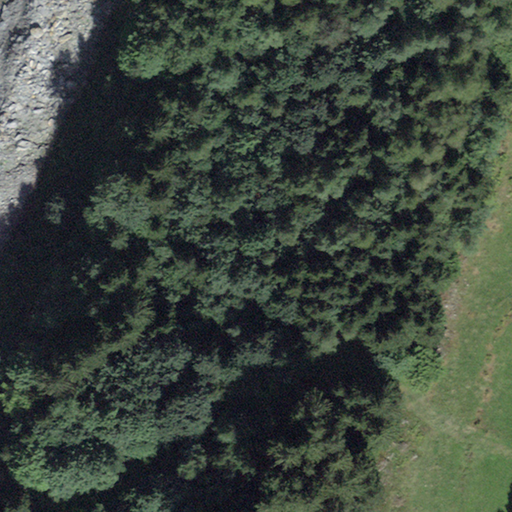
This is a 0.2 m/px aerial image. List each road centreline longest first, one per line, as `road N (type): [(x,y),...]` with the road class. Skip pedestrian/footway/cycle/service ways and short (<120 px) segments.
road 1 (track): [(511,450),(469,437),(393,377),(352,357),(317,362),(68,509)]
road 2 (track): [(511,97),(479,29),(433,28)]
